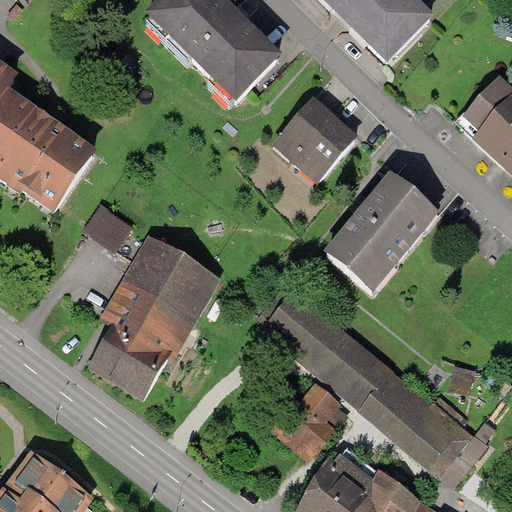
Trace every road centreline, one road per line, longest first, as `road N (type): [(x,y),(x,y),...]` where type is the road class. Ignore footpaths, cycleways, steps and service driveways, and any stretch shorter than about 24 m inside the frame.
road 1 (residential): [(511,226),(271,0)]
road 2 (primary): [(0,349),(212,511)]
